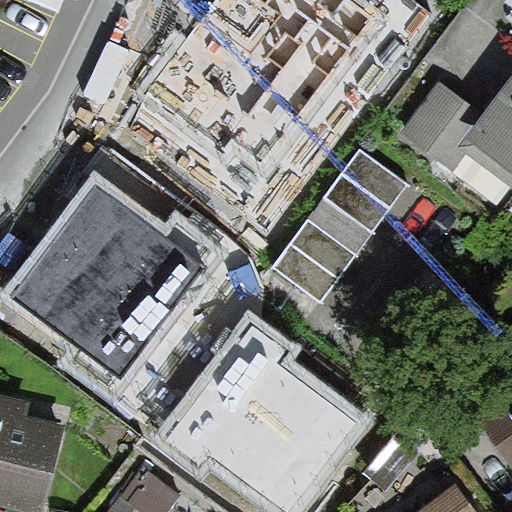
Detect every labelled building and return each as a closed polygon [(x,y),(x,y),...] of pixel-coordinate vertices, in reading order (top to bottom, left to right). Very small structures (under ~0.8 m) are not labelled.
[(387,24),(353,0),(218,0),(216,4),(150,92),(134,129),(249,217),(387,24)] [(464,145),(511,182),(511,55),(475,106),(453,136),(464,145)] [(450,163),(464,145),(453,136),(475,106),(439,78),(402,127),(450,163)] [(409,180),(361,144),(274,261),(322,296),(409,180)] [(163,227),(97,182),(10,295),(124,381),(226,246),(175,210),(163,227)] [(286,349),(255,325),(166,440),(203,468),(213,455),(286,511),(354,423),(275,363),(286,349)] [(511,359),(468,393),(511,451),(511,359)] [(29,393),(0,386),(0,500),(42,510),(64,414),(26,405),(29,393)] [(168,511),(183,491),(151,468),(145,477),(143,475),(121,505),(130,511),(168,511)] [(478,511),(455,480),(412,511),(478,511)]
